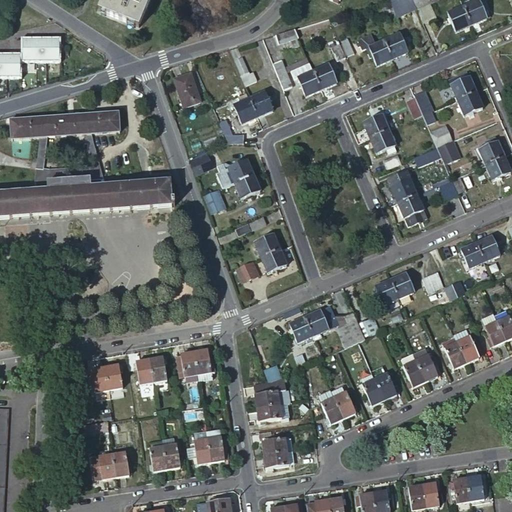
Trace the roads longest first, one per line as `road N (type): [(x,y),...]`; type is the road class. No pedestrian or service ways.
road 1 (residential): [(230,324),(223,282),(145,65)]
road 2 (residential): [(511,365),(327,447),(332,482)]
road 3 (residential): [(333,110),(267,145),(318,288)]
road 4 (residential): [(230,324),(37,365)]
road 5 (residential): [(511,454),(332,482)]
road 6 (residential): [(247,479),(75,511)]
road 7 (residential): [(284,0),(260,29),(145,65)]
road 8 (residential): [(477,48),(333,110)]
road 9 (residential): [(247,479),(230,324)]
road 10 (residential): [(333,110),(395,253)]
road 11 (residential): [(35,511),(37,365)]
road 12 (residential): [(129,70),(0,109)]
road 13 (residential): [(511,202),(395,253)]
